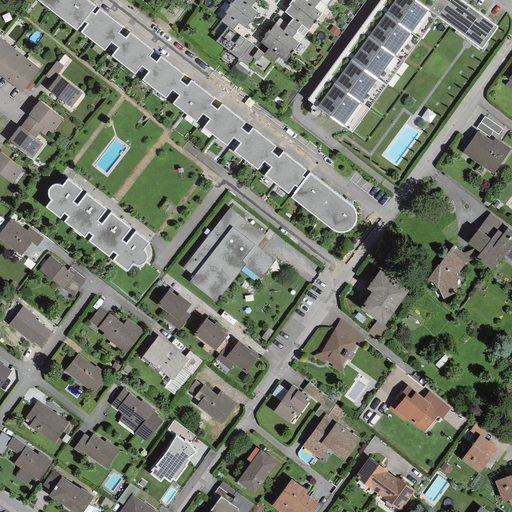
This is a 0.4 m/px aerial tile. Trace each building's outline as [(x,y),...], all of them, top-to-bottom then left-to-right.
[(84,22),(92,12),(96,7),(86,0),(36,0),(38,1),(77,30),(84,22)] [(231,2),(229,4),(252,21),(253,19),(257,13),(250,7),(255,0),(234,0),(232,3),(231,2)] [(314,7),(320,1),(318,0),(307,0),(306,1),(305,0),(293,0),(293,1),(292,1),(291,2),(316,22),(322,14),(314,7)] [(498,27),(461,0),(380,0),(307,100),(351,132),(437,17),(481,50),(498,27)] [(309,31),(316,22),(291,2),(288,5),(290,6),(284,12),(292,19),(287,25),(296,32),(302,25),(309,31)] [(252,21),(229,4),(228,5),(230,6),(225,12),(226,13),(220,21),(227,26),(232,30),(237,22),(245,28),(249,22),(250,23),(252,21)] [(110,43),(114,46),(122,35),(118,32),(122,26),(98,10),(95,14),(92,12),(84,22),(87,24),(80,33),(105,51),(110,43)] [(269,30),(267,32),(293,52),(299,44),(292,38),(296,32),(287,25),(283,31),(275,25),(270,31),(269,30)] [(232,30),(227,26),(215,42),(239,60),(251,44),(232,30)] [(285,62),(293,52),(267,32),(264,35),(265,36),(260,43),(268,49),(264,54),(274,62),(278,57),(285,62)] [(126,38),(122,35),(114,46),(118,48),(111,57),(136,75),(141,67),(145,69),(152,59),(149,57),(154,51),(129,34),(126,38)] [(0,63),(13,48),(0,37),(0,63)] [(264,54),(251,44),(239,60),(262,78),(274,62),(264,54)] [(0,63),(0,75),(7,82),(26,58),(13,48),(0,63)] [(156,62),(152,59),(145,69),(149,72),(142,80),(166,98),(172,91),(175,93),(183,83),(180,80),(184,75),(160,57),(156,62)] [(39,69),(26,58),(7,82),(21,92),(39,69)] [(63,66),(56,61),(45,76),(52,81),(63,66)] [(82,93),(58,75),(48,89),(71,107),(82,93)] [(186,85),(183,83),(175,93),(179,96),(173,104),(196,123),(203,114),(206,117),(214,107),(210,104),(214,99),(190,80),(186,85)] [(62,119),(39,101),(28,115),(29,116),(44,127),(51,133),(62,119)] [(218,110),(214,107),(206,117),(210,121),(204,129),(227,146),(233,138),(237,141),(245,131),(242,129),(245,124),(222,106),(218,110)] [(44,127),(29,116),(20,127),(35,139),(44,127)] [(502,129),(484,116),(480,122),(494,131),(498,134),(502,129)] [(494,131),(480,122),(476,128),(490,137),(494,131)] [(20,127),(19,126),(8,141),(32,159),(43,144),(35,139),(20,127)] [(383,156),(393,166),(416,136),(405,127),(383,156)] [(248,134),(245,131),(237,141),(240,144),(234,152),(258,170),(264,162),(267,164),(275,154),(272,152),(275,147),(252,129),(248,134)] [(477,131),(462,153),(493,174),(508,153),(511,149),(495,138),(492,142),(477,131)] [(23,170),(0,151),(0,175),(12,184),(23,170)] [(278,157),(275,154),(267,164),(271,167),(264,175),(288,194),(294,186),(297,188),(305,178),(302,175),(305,170),(282,152),(278,157)] [(309,172),(305,178),(297,188),(291,198),(328,227),(331,230),(333,231),(335,232),(337,233),(340,233),(344,233),(347,232),(350,230),(354,227),(355,224),(357,220),(357,216),(356,213),(355,210),(353,208),(351,205),(309,172)] [(82,191),(67,179),(62,185),(60,184),(58,184),(54,185),(51,186),(49,188),(47,191),(48,195),(49,198),(51,200),(45,208),(59,219),(64,213),(68,216),(64,222),(84,238),(88,233),(92,236),(88,241),(109,257),(113,252),(116,255),(113,260),(128,272),(133,265),(136,266),(140,266),(142,264),(145,262),(146,257),(146,254),(144,251),(149,244),(134,232),(126,243),(122,240),(131,229),(110,212),(101,224),(97,220),(106,209),(86,193),(77,205),(73,202),(82,191)] [(194,276),(189,282),(212,300),(215,302),(243,266),(260,279),(262,277),(275,260),(257,246),(266,235),(263,233),(240,216),(229,207),(183,268),(194,276)] [(504,255),(511,261),(511,231),(489,214),(467,243),(474,248),(480,253),(476,258),(492,270),(504,255)] [(11,219),(0,232),(0,239),(21,256),(31,243),(35,238),(26,231),(11,219)] [(29,227),(26,231),(35,238),(31,243),(37,247),(43,238),(29,227)] [(480,253),(474,248),(463,253),(453,245),(438,265),(427,280),(437,287),(443,300),(456,294),(457,275),(465,263),(476,258),(480,253)] [(50,256),(38,270),(63,289),(74,274),(68,270),(50,256)] [(86,279),(70,267),(68,270),(74,274),(63,289),(73,296),(86,279)] [(377,320),(384,326),(409,291),(385,274),(379,270),(367,288),(372,292),(360,309),(377,320)] [(190,315),(185,311),(189,306),(191,304),(178,294),(177,297),(168,290),(157,305),(168,314),(164,319),(179,330),(190,315)] [(23,306),(8,325),(32,343),(34,342),(45,327),(34,319),(36,316),(23,306)] [(109,313),(100,307),(89,321),(97,328),(109,313)] [(104,333),(102,336),(128,355),(145,331),(128,318),(123,324),(109,313),(97,328),(104,333)] [(206,319),(194,334),(215,351),(227,335),(225,334),(227,332),(215,322),(213,325),(206,319)] [(365,339),(340,319),(334,330),(356,342),(361,344),(365,339)] [(384,326),(377,320),(367,333),(379,342),(389,329),(384,326)] [(51,332),(45,327),(34,342),(40,347),(51,332)] [(356,342),(334,330),(321,353),(313,357),(324,363),(325,361),(332,365),(331,367),(344,374),(343,365),(346,359),(350,360),(354,353),(350,352),(356,342)] [(159,336),(142,356),(170,379),(172,381),(182,368),(189,360),(159,336)] [(234,364),(246,374),(259,357),(238,341),(232,349),(226,345),(215,359),(229,369),(234,364)] [(96,365),(95,367),(77,354),(64,371),(94,393),(107,376),(108,375),(96,365)] [(0,387),(12,371),(0,362),(0,387)] [(121,366),(114,362),(111,367),(118,371),(121,366)] [(132,368),(127,364),(123,370),(128,374),(132,368)] [(190,375),(182,368),(172,381),(170,379),(164,387),(174,396),(190,375)] [(195,396),(202,386),(195,381),(188,391),(195,396)] [(328,396),(309,382),(302,390),(321,404),(326,398),(328,396)] [(196,406),(221,425),(238,404),(220,391),(217,395),(203,385),(202,386),(195,396),(194,397),(199,402),(196,406)] [(281,401),(288,391),(279,385),(272,394),(281,401)] [(423,399),(407,385),(390,406),(388,409),(404,422),(407,419),(423,433),(437,415),(440,412),(423,399)] [(305,399),(306,397),(291,386),(288,391),(281,401),(273,412),(289,423),(295,415),(298,417),(308,402),(305,399)] [(140,402),(123,389),(110,405),(123,415),(118,420),(135,433),(134,433),(146,443),(163,421),(156,416),(157,415),(153,411),(154,410),(142,400),(140,402)] [(429,391),(423,399),(440,412),(437,415),(442,419),(450,408),(429,391)] [(336,405),(326,398),(321,404),(314,414),(321,420),(325,414),(328,415),(336,405)] [(25,418),(32,422),(28,427),(54,444),(68,422),(56,414),(37,401),(25,418)] [(344,413),(336,405),(328,415),(337,422),(344,413)] [(320,459),(327,448),(345,461),(360,440),(336,423),(337,422),(328,415),(325,414),(321,420),(302,446),(320,459)] [(196,436),(174,420),(167,429),(176,435),(184,441),(185,440),(189,443),(190,444),(191,443),(196,436)] [(489,432),(475,423),(469,431),(478,437),(480,435),(484,438),(489,432)] [(11,439),(1,432),(0,434),(0,453),(2,455),(7,448),(6,447),(11,439)] [(81,451),(90,438),(84,434),(73,449),(81,454),(83,452),(81,451)] [(93,459),(106,468),(119,449),(106,440),(104,442),(93,434),(90,438),(81,451),(83,452),(93,459)] [(164,455),(150,471),(152,472),(149,474),(160,483),(163,478),(170,483),(172,480),(175,482),(188,466),(187,464),(190,460),(188,459),(197,452),(190,444),(189,443),(185,440),(184,441),(176,435),(167,450),(164,455)] [(478,437),(461,460),(479,473),(498,448),(484,438),(480,435),(478,437)] [(19,456),(25,447),(12,438),(11,439),(6,447),(7,448),(19,456)] [(19,456),(14,464),(21,469),(15,476),(27,485),(33,477),(39,481),(52,461),(38,452),(37,454),(25,447),(19,456)] [(251,463),(260,450),(255,447),(246,460),(251,463)] [(254,494),(277,463),(260,450),(251,463),(237,482),(254,494)] [(380,462),(378,464),(369,457),(354,477),(377,494),(391,475),(387,472),(388,471),(383,468),(385,466),(380,462)] [(51,491),(61,477),(62,476),(53,470),(42,485),(51,491)] [(396,478),(391,475),(377,494),(400,511),(414,491),(405,485),(407,482),(401,478),(400,480),(397,477),(396,478)] [(511,475),(494,481),(502,503),(508,500),(511,498),(511,475)] [(81,488),(80,489),(61,477),(51,491),(48,496),(71,511),(82,511),(92,498),(93,497),(81,488)] [(313,511),(319,504),(306,494),(308,491),(291,479),(272,506),(279,511),(288,511),(313,511)] [(236,491),(222,482),(218,487),(232,497),(236,491)] [(140,491),(130,483),(117,501),(124,506),(132,494),(135,497),(140,491)] [(213,494),(219,499),(209,511),(235,511),(237,510),(238,509),(230,503),(234,498),(232,497),(218,487),(213,494)] [(248,511),(254,505),(236,491),(232,497),(234,498),(230,503),(238,509),(237,510),(239,511),(248,511)] [(156,511),(135,497),(132,494),(124,506),(119,511),(156,511)] [(252,511),(260,511),(264,507),(258,503),(252,511)]
